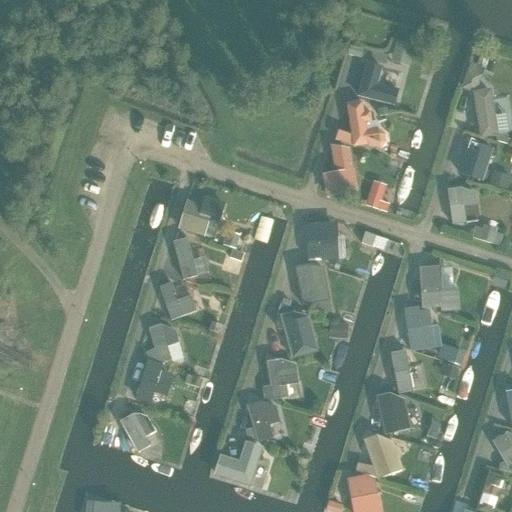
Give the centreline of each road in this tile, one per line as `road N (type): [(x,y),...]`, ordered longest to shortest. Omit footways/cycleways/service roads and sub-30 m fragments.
road 1 (residential): [(511,265),(151,151),(137,151),(122,165)]
road 2 (residential): [(14,511),(122,165)]
